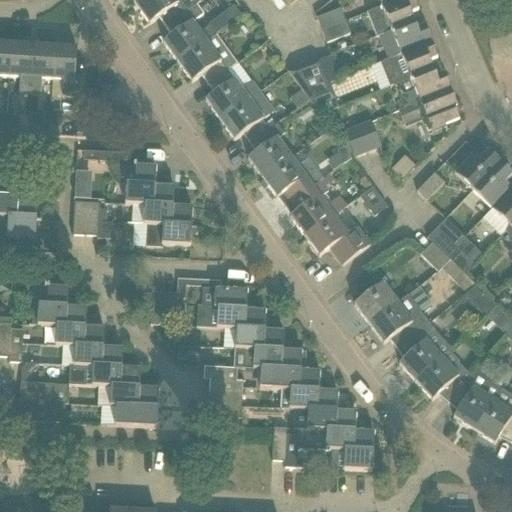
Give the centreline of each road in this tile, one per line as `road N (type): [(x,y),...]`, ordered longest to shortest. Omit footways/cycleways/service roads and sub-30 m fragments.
road 1 (residential): [(264,244),(86,0)]
road 2 (residential): [(438,455),(358,377),(264,244)]
road 3 (residential): [(184,499),(190,400),(88,269)]
road 4 (residential): [(395,511),(184,499)]
road 5 (residential): [(264,244),(228,275),(88,269)]
road 6 (residential): [(511,133),(486,103),(446,0)]
